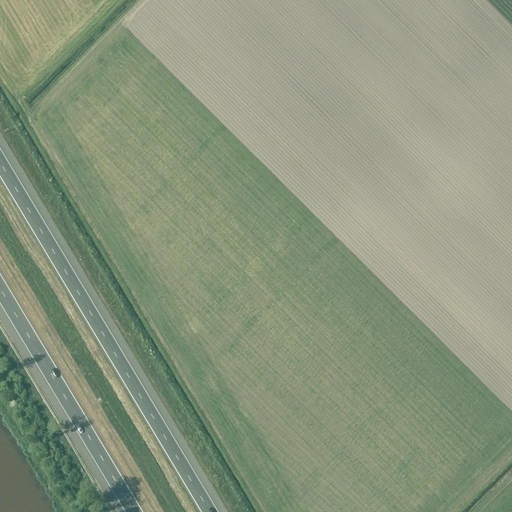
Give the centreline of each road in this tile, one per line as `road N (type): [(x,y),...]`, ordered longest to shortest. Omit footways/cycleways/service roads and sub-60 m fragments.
road 1 (motorway): [(208,511),(0,163)]
road 2 (motorway): [(0,290),(132,511)]
